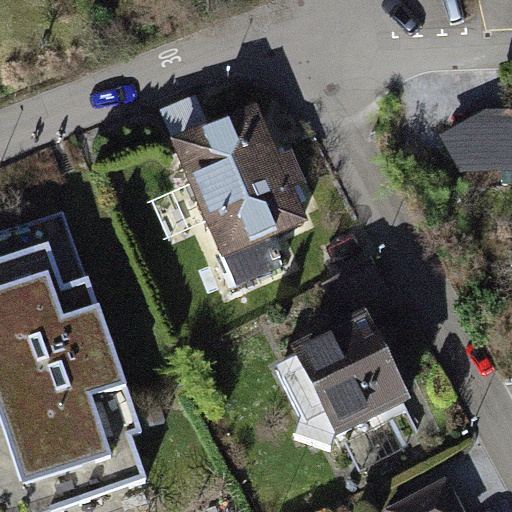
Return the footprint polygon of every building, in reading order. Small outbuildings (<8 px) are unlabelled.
[(261,109),(174,145),(225,266),(312,229),(261,109)] [(453,174),(511,170),(511,112),(450,116),(453,174)] [(67,214),(0,235),(0,511),(139,511),(161,505),(67,214)] [(371,264),(323,290),(347,335),(299,361),(358,470),(402,446),(388,420),(415,405),(371,323),(396,309),(371,264)] [(459,511),(444,483),(386,511),(459,511)]
